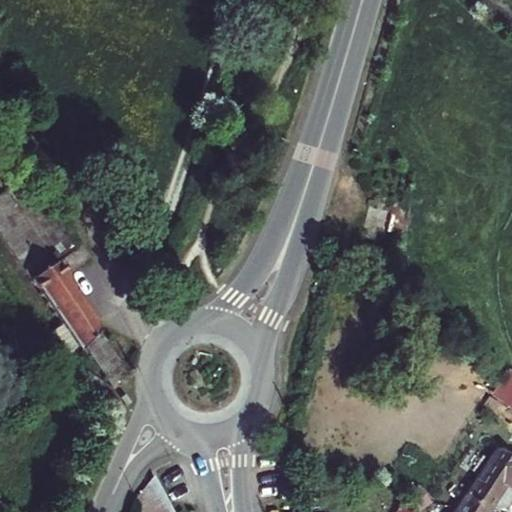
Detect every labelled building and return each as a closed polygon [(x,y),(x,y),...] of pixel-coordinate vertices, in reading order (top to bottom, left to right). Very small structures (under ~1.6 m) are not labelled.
[(32,207),(0,174),(0,250),(62,337),(50,348),(68,375),(85,357),(98,342),(44,264),(65,249),(32,207)] [(94,370),(74,402),(104,422),(118,382),(121,377),(98,342),(85,357),(94,370)] [(511,366),(492,391),(511,406),(511,366)] [(494,511),(505,496),(511,500),(511,449),(505,444),(458,511),(494,511)] [(134,507),(136,511),(169,511),(152,482),(135,503),(134,507)] [(511,511),(511,500),(505,496),(494,511),(511,511)]
